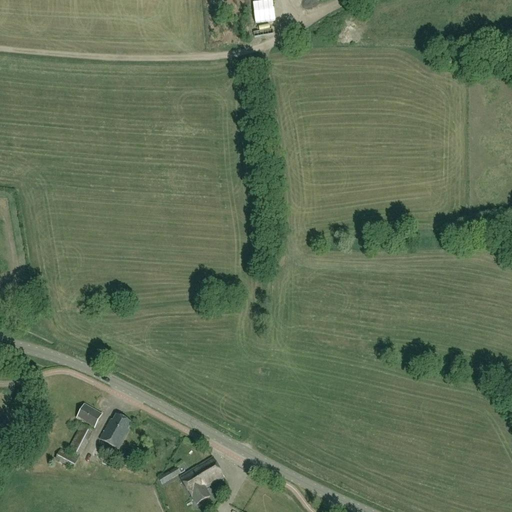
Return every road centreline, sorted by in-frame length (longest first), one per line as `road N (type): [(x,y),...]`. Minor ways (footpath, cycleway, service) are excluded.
road 1 (tertiary): [(372,511),(117,382),(0,339)]
road 2 (track): [(357,0),(238,53),(176,58),(0,49)]
